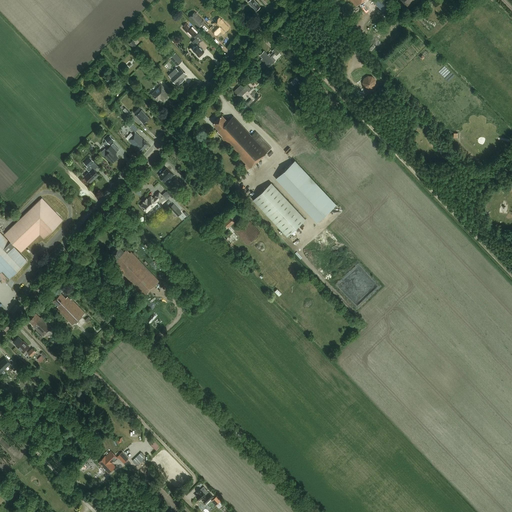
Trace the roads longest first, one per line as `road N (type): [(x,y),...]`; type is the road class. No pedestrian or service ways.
road 1 (unclassified): [(311,511),(66,256)]
road 2 (track): [(511,274),(267,19)]
road 3 (secondary): [(66,256),(284,0)]
